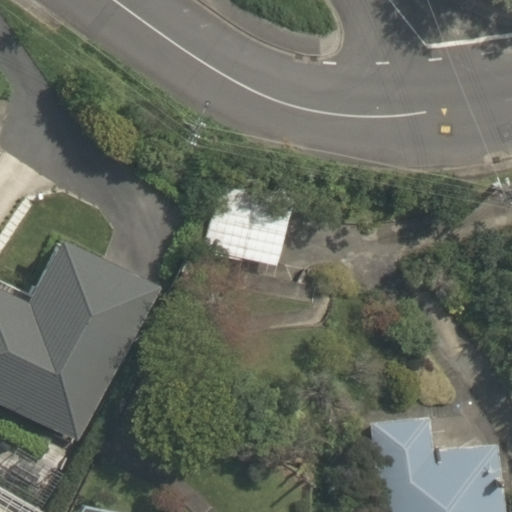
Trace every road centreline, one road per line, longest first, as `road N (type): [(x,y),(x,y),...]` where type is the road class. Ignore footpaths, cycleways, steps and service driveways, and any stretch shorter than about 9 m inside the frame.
road 1 (residential): [(460,112),(324,109),(247,93),(166,52),(97,0)]
road 2 (residential): [(460,112),(388,0)]
